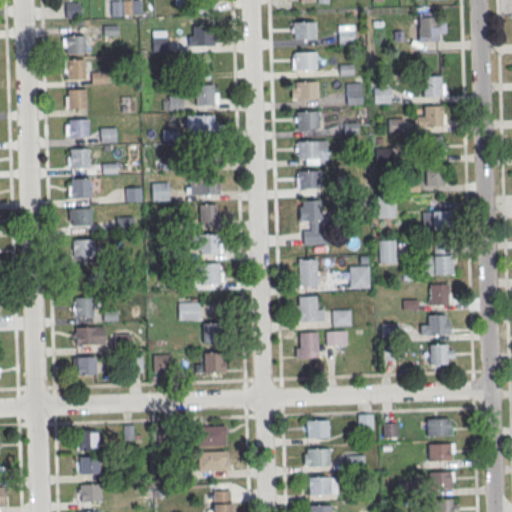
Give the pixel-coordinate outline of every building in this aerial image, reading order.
[(120,0),(110,0),(110,13),(140,13),(139,0),(120,0)] [(78,2),(64,2),(64,16),(78,16),(78,2)] [(418,18),(435,18),(436,37),(419,38),(418,18)] [(314,22),(314,39),(293,40),(292,23),(314,22)] [(116,38),(116,24),(101,24),(102,38),(116,38)] [(353,43),(353,24),(337,24),(337,43),(353,43)] [(213,45),(213,25),(189,25),(189,45),(213,45)] [(164,50),(164,30),(152,30),(152,50),(164,50)] [(83,36),(84,54),(65,55),(64,37),(83,36)] [(314,52),(315,70),(294,70),(293,53),(314,52)] [(84,78),(84,58),(62,58),(62,78),(84,78)] [(104,82),(104,72),(91,72),(91,82),(104,82)] [(422,77),(439,76),(440,96),(422,97),(422,77)] [(345,82),(345,103),(361,103),(361,82),(345,82)] [(194,83),(194,104),(216,104),(216,83),(194,83)] [(315,83),(316,100),(294,101),(294,83),(315,83)] [(64,109),(84,109),(84,88),(64,88),(64,109)] [(388,101),(388,88),(377,88),(377,101),(388,101)] [(182,95),(162,95),(162,109),(182,109),(182,95)] [(423,107),(440,107),(441,127),(423,127),(423,107)] [(316,112),(317,129),(295,130),(295,113),(316,112)] [(213,113),(185,113),(185,133),(213,133),(213,113)] [(86,120),(87,137),(68,138),(67,120),(86,120)] [(98,127),(98,141),(114,141),(114,127),(98,127)] [(422,138),(439,138),(440,157),(422,158),(422,138)] [(317,142),(317,159),(296,160),(295,142),(317,142)] [(87,149),(87,168),(68,169),(68,150),(87,149)] [(202,151),(203,162),(216,161),(215,151),(202,151)] [(424,166),(442,166),(443,185),(425,186),(424,166)] [(319,172),(320,189),(298,189),(297,172),(319,172)] [(188,177),(188,194),(217,194),(217,177),(188,177)] [(88,179),(89,198),(70,198),(69,179),(88,179)] [(150,181),(150,200),(168,200),(168,181),(150,181)] [(124,201),(139,201),(139,186),(124,186),(124,201)] [(301,201),(319,201),(319,220),(302,221),(301,201)] [(392,216),(392,201),(378,201),(378,216),(392,216)] [(215,203),(198,203),(198,223),(215,223),(215,203)] [(90,208),(90,226),(71,226),(70,209),(90,208)] [(431,211),(448,211),(449,231),(431,231),(431,211)] [(131,216),(116,216),(116,229),(131,229),(131,216)] [(217,234),(195,234),(195,252),(217,252),(217,234)] [(93,239),(94,257),(74,257),(74,240),(93,239)] [(378,261),(395,261),(395,239),(378,239),(378,261)] [(422,257),(433,257),(432,244),(449,243),(450,276),(423,276),(422,257)] [(296,261),(315,260),(316,286),(297,286),(296,261)] [(221,282),(221,262),(199,262),(199,283),(221,282)] [(95,279),(86,263),(72,270),(80,286),(95,279)] [(348,286),(364,286),(364,266),(348,266),(348,286)] [(429,285),(446,285),(447,305),(429,305),(429,285)] [(296,297),(315,296),(315,310),(322,310),(323,322),(294,323),(293,306),(297,306),(296,297)] [(92,316),(92,297),(73,297),(73,316),(92,316)] [(199,301),(177,301),(177,319),(199,319),(199,301)] [(349,324),(349,308),(331,309),(331,325),(349,324)] [(427,315),(444,315),(444,321),(447,321),(448,335),(419,336),(419,326),(427,325),(427,315)] [(202,322),(202,342),(221,342),(221,322),(202,322)] [(103,326),(73,326),(73,343),(103,343),(103,326)] [(345,343),(345,330),(325,330),(325,343),(345,343)] [(297,333),(316,333),(317,359),(298,359),(297,333)] [(127,344),(127,334),(113,335),(114,344),(127,344)] [(428,346),(446,345),(446,365),(429,365),(428,346)] [(224,351),(202,351),(202,371),(224,371),(224,351)] [(169,354),(152,354),(152,368),(169,368),(169,354)] [(94,356),(71,356),(71,373),(94,373),(94,356)] [(372,413),(356,413),(356,427),(372,427),(372,413)] [(448,419),(448,437),(426,438),(426,420),(448,419)] [(327,421),(327,439),(306,439),(305,422),(327,421)] [(396,422),(382,422),(382,435),(396,435),(396,422)] [(225,425),(196,425),(196,445),(225,445),(225,425)] [(76,449),(95,449),(95,430),(76,430),(76,449)] [(449,444),(449,462),(428,462),(427,445),(449,444)] [(328,449),(328,467),(307,467),(306,450),(328,449)] [(196,470),(226,469),(226,450),(196,450),(196,470)] [(75,472),(98,472),(98,456),(75,456),(75,472)] [(449,472),(450,490),(428,490),(428,473),(449,472)] [(329,477),(329,495),(308,496),(307,478),(329,477)] [(100,483),(76,483),(76,500),(100,500),(100,483)] [(211,511),(211,492),(229,491),(229,511),(211,511)] [(450,500),(450,511),(433,511),(433,500),(450,500)] [(305,503),(304,511),(331,511),(331,503),(305,503)]
